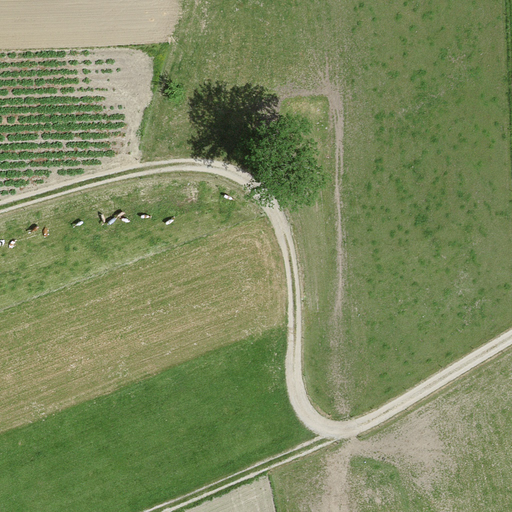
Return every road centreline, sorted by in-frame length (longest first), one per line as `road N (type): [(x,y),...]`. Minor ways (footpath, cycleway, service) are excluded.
road 1 (track): [(511,341),(356,430),(312,422),(297,388),(292,265),(278,215),(239,176),(208,164),(96,176),(0,204)]
road 2 (track): [(356,430),(176,511)]
